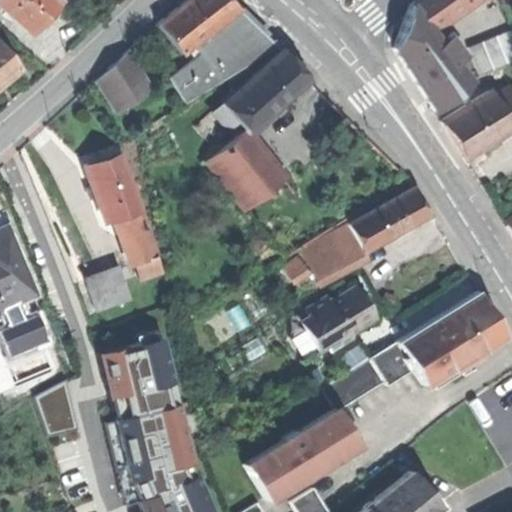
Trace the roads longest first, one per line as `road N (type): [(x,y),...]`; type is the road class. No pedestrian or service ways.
road 1 (residential): [(0,147),(27,196),(85,362),(90,420),(114,511)]
road 2 (secondary): [(511,296),(420,148),(339,49)]
road 3 (residential): [(0,132),(148,0)]
